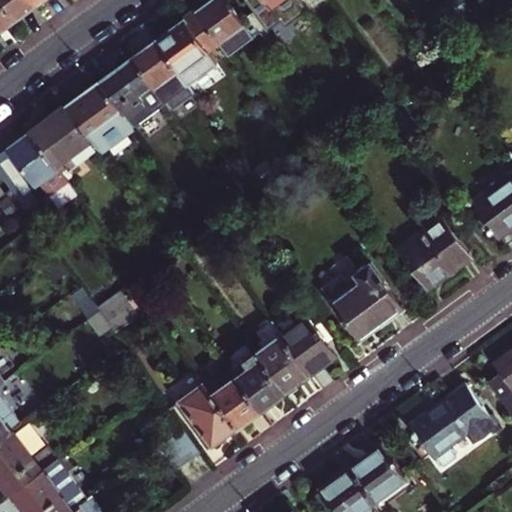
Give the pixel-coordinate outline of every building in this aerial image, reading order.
[(0,0),(0,29),(16,18),(2,0),(0,0)] [(35,0),(2,0),(16,18),(37,2),(35,0)] [(229,0),(208,0),(198,8),(221,41),(230,52),(255,34),(229,0)] [(248,0),(261,18),(275,8),(279,14),(298,0),(248,0)] [(158,38),(181,70),(221,41),(198,8),(158,38)] [(181,70),(158,38),(133,56),(167,102),(173,110),(197,91),(181,70)] [(133,56),(100,79),(134,125),(167,102),(133,56)] [(67,105),(96,146),(100,151),(134,125),(100,79),(67,105)] [(67,105),(33,130),(62,170),(96,146),(67,105)] [(33,130),(0,152),(0,171),(12,188),(18,196),(40,180),(50,193),(69,180),(62,170),(33,130)] [(246,176),(230,188),(239,201),(241,200),(264,183),(245,157),(236,163),(246,176)] [(511,223),(511,173),(473,201),(498,234),(511,223)] [(470,251),(445,215),(400,247),(429,286),(461,262),(459,259),(470,251)] [(359,336),(403,304),(370,261),(356,272),(361,278),(332,300),(359,336)] [(97,304),(100,308),(112,324),(116,330),(139,313),(121,288),(97,304)] [(82,305),(90,316),(100,308),(97,304),(92,297),(82,305)] [(100,308),(90,316),(101,332),(112,324),(100,308)] [(281,331),(310,371),(337,352),(307,312),(281,331)] [(310,371),(281,331),(256,348),(286,389),(310,371)] [(262,407),(286,389),(256,348),(232,365),(262,407)] [(511,349),(495,362),(502,371),(490,379),(511,409),(511,349)] [(207,383),(237,425),(262,407),(232,365),(207,383)] [(205,380),(181,397),(213,442),(237,425),(207,383),(205,380)] [(0,437),(14,427),(23,421),(26,419),(0,383),(0,437)] [(411,422),(440,462),(446,463),(457,455),(458,449),(453,442),(470,430),(477,439),(498,423),(468,383),(411,422)] [(49,442),(33,454),(14,427),(0,437),(0,477),(10,491),(59,456),(49,442)] [(182,427),(170,436),(188,459),(200,451),(182,427)] [(188,459),(170,436),(160,444),(178,467),(188,459)] [(353,466),(376,497),(407,475),(385,443),(353,466)] [(10,491),(25,511),(65,511),(88,496),(59,456),(10,491)] [(353,466),(322,488),(339,511),(355,511),(376,497),(353,466)] [(65,511),(102,511),(90,495),(88,496),(65,511)]
